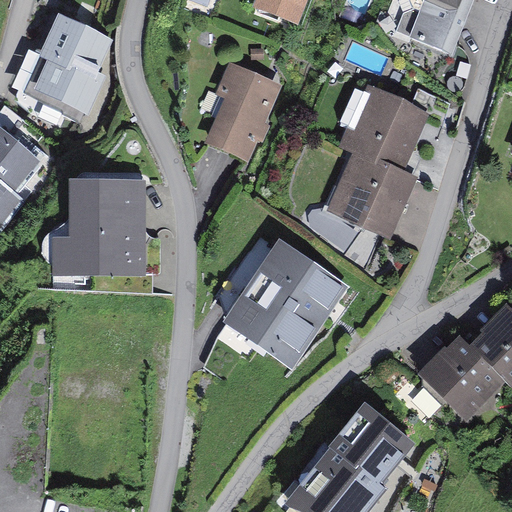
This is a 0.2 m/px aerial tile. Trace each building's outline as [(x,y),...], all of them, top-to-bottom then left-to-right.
[(316,0),(254,0),(310,18),(316,0)] [(474,0),(428,0),(417,30),(458,45),(474,0)] [(116,31),(57,8),(26,86),(86,109),(116,31)] [(289,79),(234,57),(221,89),(229,93),(212,136),(258,155),(289,79)] [(357,156),(398,175),(425,117),(369,92),(342,149),(357,156)] [(0,135),(0,184),(18,197),(41,162),(0,135)] [(412,181),(398,175),(357,156),(331,211),(386,237),(412,181)] [(146,176),(67,177),(68,233),(51,233),(51,268),(147,267),(146,176)] [(0,184),(0,224),(18,197),(0,184)] [(343,288),(280,248),(229,327),(292,367),(343,288)] [(472,347),(504,377),(511,384),(511,315),(507,310),(472,347)] [(504,377),(472,347),(467,353),(459,345),(427,379),(467,416),(504,377)] [(331,456),(377,492),(410,449),(364,413),(331,456)] [(377,492),(331,456),(289,510),(291,511),(368,511),(382,495),(377,492)]
